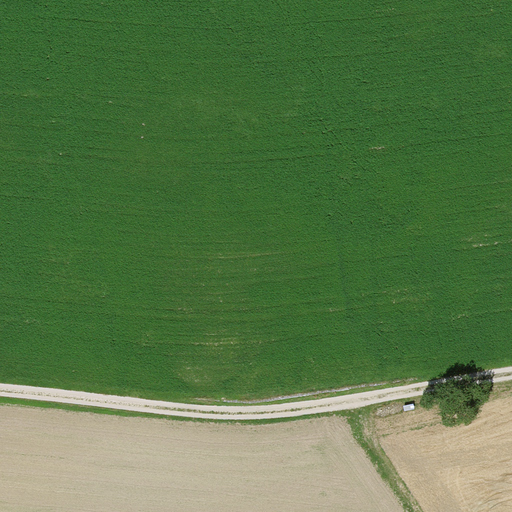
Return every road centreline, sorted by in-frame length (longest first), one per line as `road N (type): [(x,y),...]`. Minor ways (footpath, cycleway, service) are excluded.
road 1 (track): [(511,379),(233,415),(0,391)]
road 2 (track): [(411,511),(343,404)]
